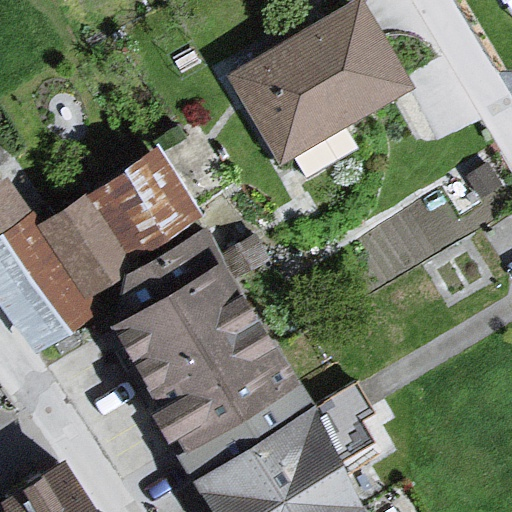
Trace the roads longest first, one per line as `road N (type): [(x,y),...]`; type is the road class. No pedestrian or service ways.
road 1 (residential): [(0,336),(119,511)]
road 2 (residential): [(433,0),(511,132)]
